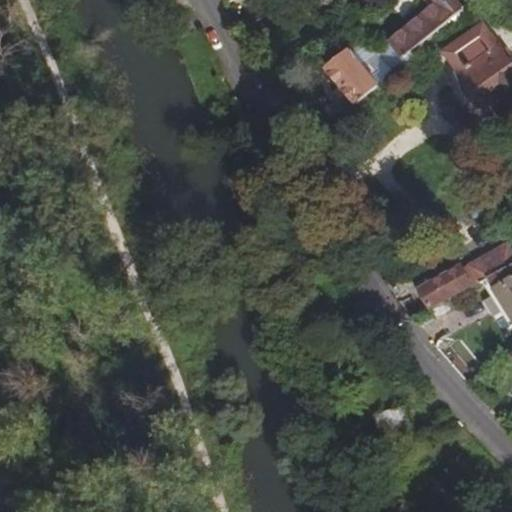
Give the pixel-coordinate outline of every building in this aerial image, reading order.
[(457,0),(444,0),(394,43),(407,59),(466,10),(457,0)] [(490,116),(507,103),(511,99),(511,63),(499,45),(495,47),(482,28),(449,53),(462,72),(460,74),(490,116)] [(369,62),(380,73),(389,83),(399,75),(380,53),(369,62)] [(380,73),(369,62),(364,66),(354,54),(332,71),(360,107),(382,88),(374,78),(380,73)] [(300,72),(293,57),(265,70),(271,85),(300,72)] [(511,110),(507,103),(490,116),(496,125),(511,112),(511,110)] [(326,126),(317,110),(290,124),(299,140),(326,126)] [(222,158),(230,176),(257,162),(248,145),(222,158)] [(485,282),(511,268),(511,252),(509,247),(469,268),(468,267),(423,291),(433,310),(485,282)] [(511,268),(485,282),(492,294),(497,292),(511,314),(511,268)] [(407,408),(377,417),(383,434),(413,426),(407,408)]
